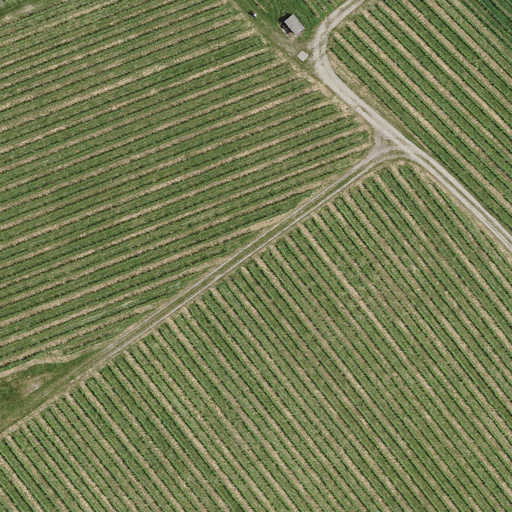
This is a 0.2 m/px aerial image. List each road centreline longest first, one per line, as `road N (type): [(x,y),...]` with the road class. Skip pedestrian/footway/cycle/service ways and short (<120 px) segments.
road 1 (track): [(0,420),(86,367),(397,139)]
road 2 (track): [(511,245),(329,78),(323,36),(357,0)]
